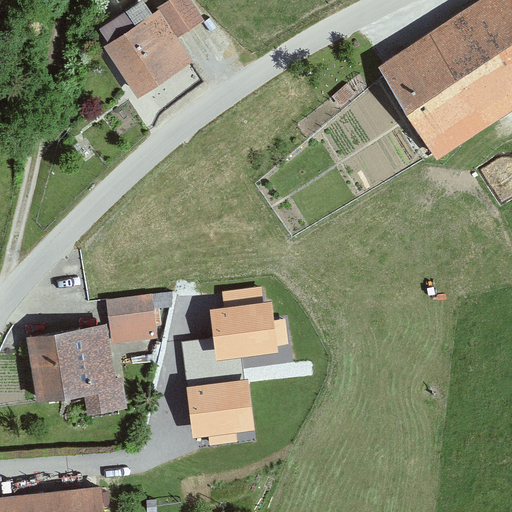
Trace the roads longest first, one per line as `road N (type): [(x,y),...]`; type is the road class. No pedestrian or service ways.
road 1 (track): [(381,0),(290,46),(134,164)]
road 2 (residential): [(0,319),(48,248),(134,164)]
